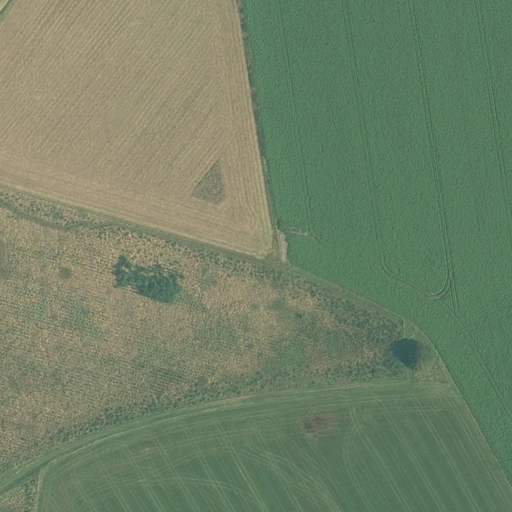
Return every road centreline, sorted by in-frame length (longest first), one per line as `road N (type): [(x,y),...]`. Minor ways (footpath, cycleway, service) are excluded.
road 1 (track): [(0,488),(87,442),(156,420),(408,381)]
road 2 (track): [(408,381),(453,375),(511,477)]
